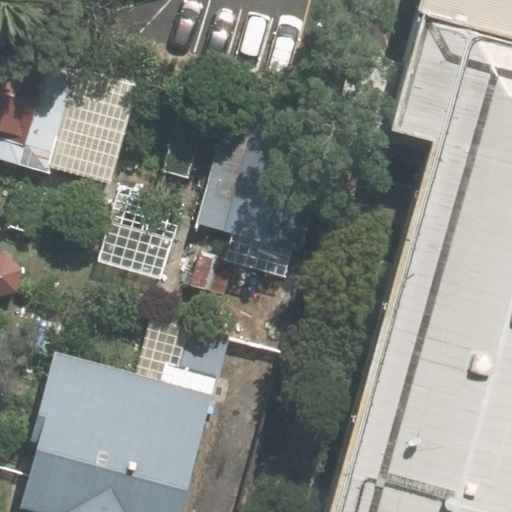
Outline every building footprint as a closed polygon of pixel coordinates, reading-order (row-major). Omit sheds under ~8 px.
[(314,511),(511,511),(511,0),(414,0),(383,117),(421,127),(314,511)] [(144,94),(0,51),(0,161),(114,196),(144,94)] [(313,148),(241,130),(214,236),(286,254),(313,148)] [(227,339),(183,327),(171,370),(215,382),(227,339)] [(28,446),(10,510),(16,511),(177,511),(215,382),(171,370),(160,367),(154,385),(48,355),(23,445),(28,446)]
